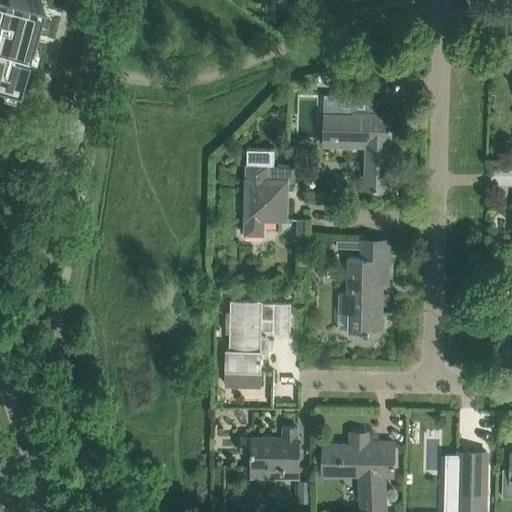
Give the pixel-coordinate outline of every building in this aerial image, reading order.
[(0,0),(0,73),(15,78),(24,45),(23,45),(27,32),(28,32),(36,0),(0,0)] [(355,113),(355,110),(356,94),(325,93),(324,114),(324,138),(352,139),(352,141),(366,141),(365,176),(362,176),(362,190),(390,190),(390,176),(387,176),(387,142),(391,142),(392,114),(355,113)] [(248,164),(246,233),(263,233),(263,219),(288,219),(289,177),(293,177),(293,166),(273,165),(274,149),(250,149),(249,164),(248,164)] [(306,234),(306,218),(297,218),(297,244),(304,243),(306,243),(306,234)] [(339,293),(339,312),(349,313),(349,331),(352,331),(352,335),(355,340),(358,343),(363,344),(367,345),(372,343),(376,340),(378,336),(379,331),(382,332),(383,285),(388,285),(389,258),(348,257),(347,293),(339,293)] [(305,302),(305,292),(303,292),(296,292),(296,302),(303,302),(305,302)] [(226,348),(226,369),(225,384),(239,384),(239,370),(261,370),(261,362),(262,362),(262,359),(261,359),(261,352),(265,352),(266,352),(266,336),(265,336),(260,336),(260,327),(274,328),(274,330),(289,330),(290,302),(263,302),(263,300),(232,299),(230,348),(226,348)] [(242,436),(242,450),(252,451),(252,477),(282,478),(282,469),(285,469),(285,467),(299,468),(299,438),(297,438),(297,428),(284,427),(284,437),(242,436)] [(323,444),(323,472),(344,472),(360,472),(362,502),(362,511),(385,511),(384,473),(393,473),(394,442),(370,442),(370,429),(350,429),(349,444),(323,444)] [(485,511),(487,451),(459,450),(459,456),(449,456),(448,501),(457,501),(456,511),(485,511)] [(447,481),(448,471),(422,470),(421,480),(447,481)] [(311,479),(309,479),(299,479),(299,501),(312,501),(311,479)]
